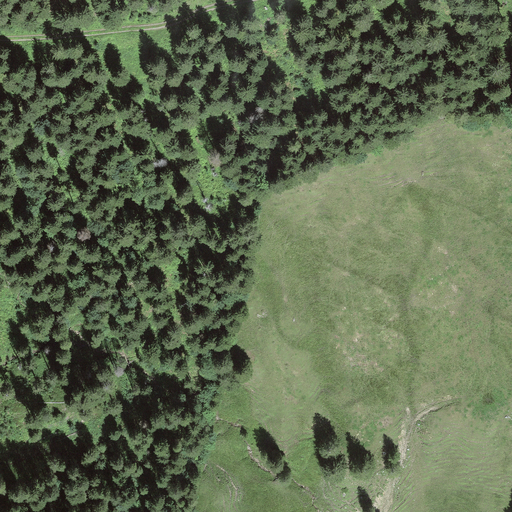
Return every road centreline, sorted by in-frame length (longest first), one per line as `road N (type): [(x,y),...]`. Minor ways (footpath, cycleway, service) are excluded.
road 1 (track): [(0,39),(128,31),(250,0)]
road 2 (track): [(376,511),(418,416),(462,400)]
